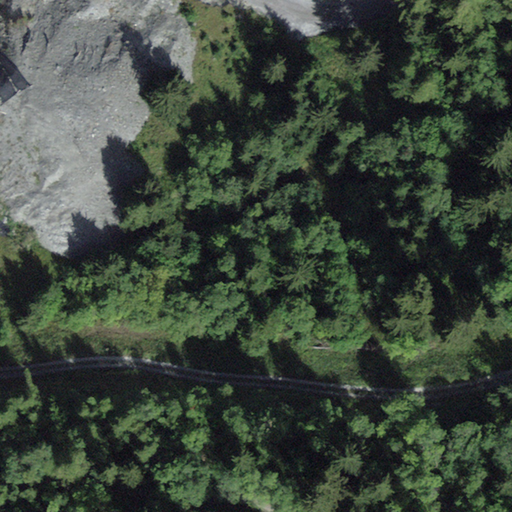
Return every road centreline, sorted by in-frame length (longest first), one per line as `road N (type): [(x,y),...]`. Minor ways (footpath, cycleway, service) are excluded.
road 1 (track): [(511,376),(363,393),(123,361),(0,373)]
road 2 (track): [(397,0),(318,26),(258,0)]
